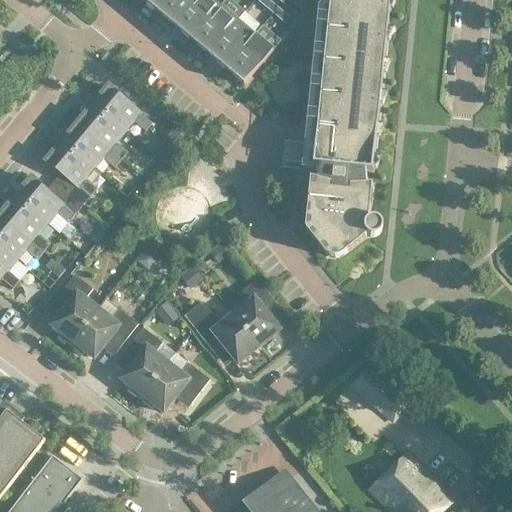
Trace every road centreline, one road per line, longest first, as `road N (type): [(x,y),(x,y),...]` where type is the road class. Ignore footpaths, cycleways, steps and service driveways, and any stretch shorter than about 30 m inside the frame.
road 1 (residential): [(349,328),(210,447),(184,459),(155,459),(133,448),(0,344)]
road 2 (residential): [(349,328),(245,195),(250,128),(106,16)]
road 3 (residential): [(458,165),(469,0)]
road 4 (residential): [(0,154),(81,48)]
